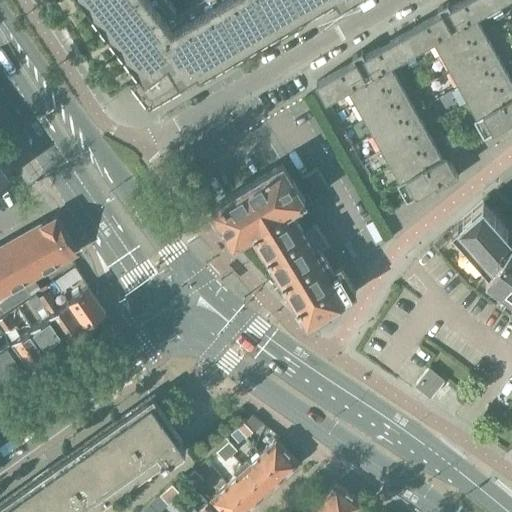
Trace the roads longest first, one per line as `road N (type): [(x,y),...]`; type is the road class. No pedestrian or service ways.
road 1 (secondary): [(504,511),(212,294)]
road 2 (secondary): [(212,294),(0,6)]
road 3 (secondary): [(176,322),(433,511)]
road 4 (secondary): [(0,72),(136,276),(176,322)]
road 5 (unclassified): [(140,143),(392,0)]
road 6 (tertiary): [(0,446),(176,322)]
road 7 (unclassified): [(140,143),(105,124),(21,0)]
